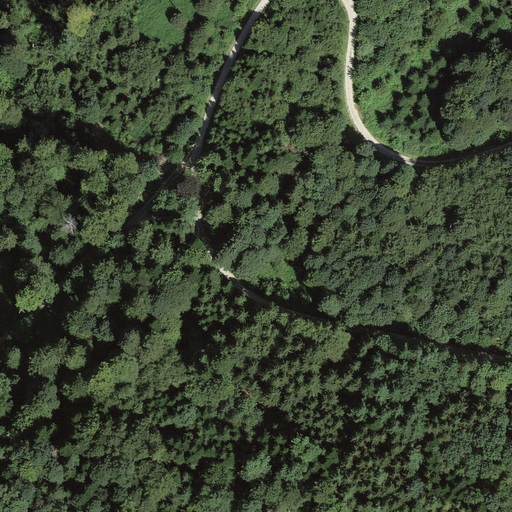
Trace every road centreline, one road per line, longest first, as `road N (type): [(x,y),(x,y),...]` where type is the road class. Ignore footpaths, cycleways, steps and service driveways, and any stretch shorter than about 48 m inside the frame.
road 1 (track): [(0,340),(144,213),(194,227),(240,283),(280,309),(511,359)]
road 2 (track): [(346,0),(351,108),(378,148),(431,164),(511,143)]
road 3 (track): [(144,213),(194,149),(241,35),(265,0)]
